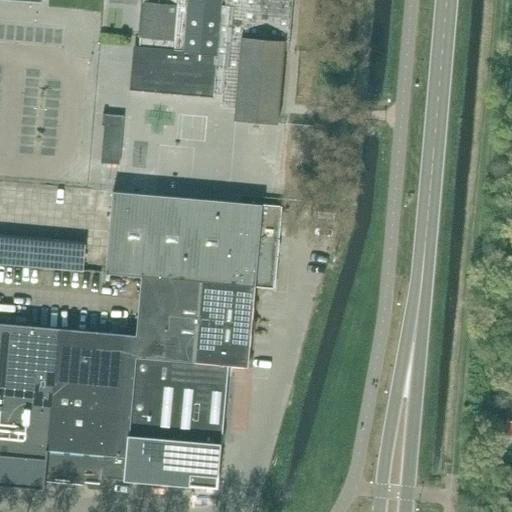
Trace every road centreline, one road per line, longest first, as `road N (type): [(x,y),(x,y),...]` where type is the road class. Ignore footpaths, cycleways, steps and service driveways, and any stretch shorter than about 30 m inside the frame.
road 1 (tertiary): [(425,237),(380,511)]
road 2 (tertiary): [(407,511),(425,237)]
road 3 (tertiary): [(425,237),(446,0)]
